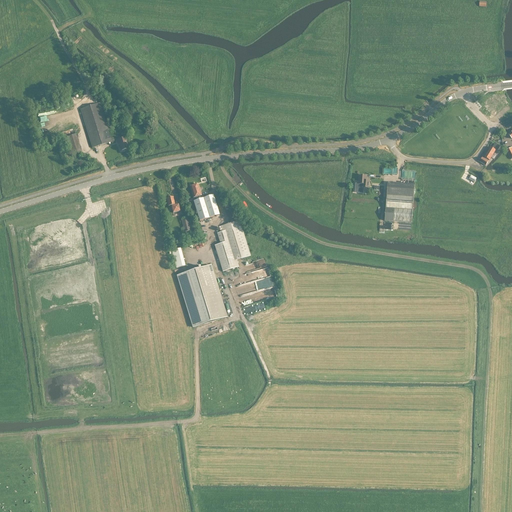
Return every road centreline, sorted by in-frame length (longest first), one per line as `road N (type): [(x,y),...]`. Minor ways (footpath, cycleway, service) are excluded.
road 1 (track): [(198,144),(261,210),(341,250),(474,268),(489,288),(487,379)]
road 2 (tertiary): [(0,211),(176,162),(387,139)]
road 3 (track): [(487,379),(268,374),(252,411),(197,420)]
road 4 (unclassified): [(387,139),(400,157),(470,162),(490,129),(461,93)]
road 5 (track): [(56,31),(88,95),(75,108),(87,151),(101,157),(109,177)]
road 6 (track): [(239,316),(210,254),(222,215),(207,158)]
road 7 (track): [(182,421),(30,431)]
road 8 (track): [(487,379),(481,511)]
road 9 (track): [(239,316),(197,334),(197,420)]
